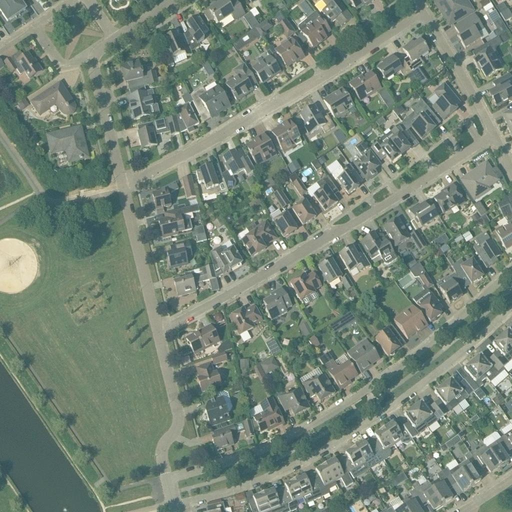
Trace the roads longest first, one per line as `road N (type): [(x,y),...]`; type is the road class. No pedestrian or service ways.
road 1 (residential): [(164,478),(301,430),(395,370),(511,267)]
road 2 (residential): [(171,504),(260,479),(364,425),(511,304)]
road 3 (residential): [(156,333),(493,135)]
road 4 (residential): [(120,186),(314,84),(422,12)]
road 5 (residential): [(164,478),(161,449),(177,423),(156,333)]
road 6 (residential): [(156,333),(120,186)]
road 7 (residential): [(493,135),(422,12)]
road 8 (residential): [(120,186),(91,54)]
